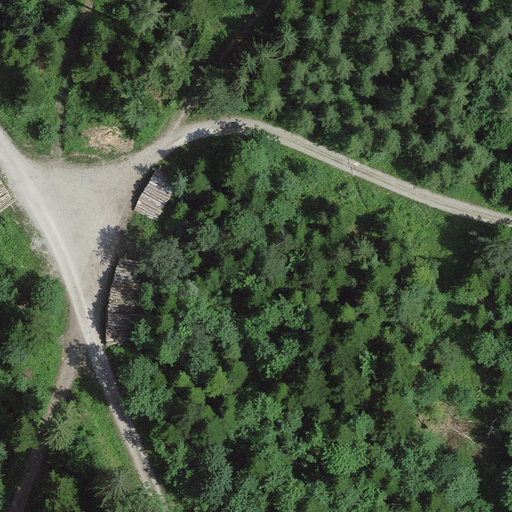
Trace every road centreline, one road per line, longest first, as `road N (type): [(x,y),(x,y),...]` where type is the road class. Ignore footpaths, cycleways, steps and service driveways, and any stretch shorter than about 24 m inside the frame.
road 1 (track): [(46,235),(171,142),(229,125),(275,128),(429,197),(511,218)]
road 2 (track): [(46,235),(82,310),(69,410),(35,511)]
road 3 (track): [(82,310),(133,427),(156,511)]
